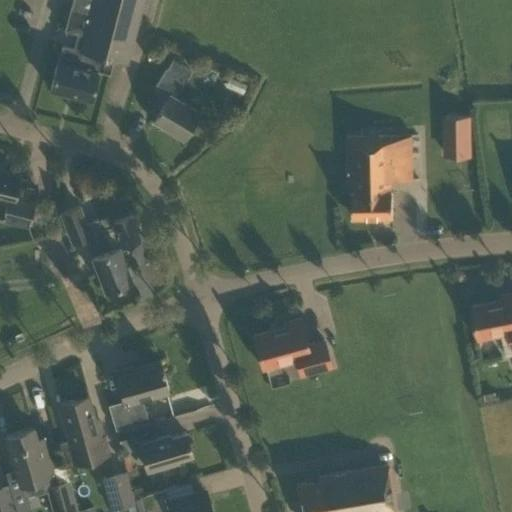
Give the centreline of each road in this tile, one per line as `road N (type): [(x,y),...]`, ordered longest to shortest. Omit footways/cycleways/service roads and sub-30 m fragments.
road 1 (unclassified): [(201,297),(372,259),(511,244)]
road 2 (residential): [(201,297),(157,189),(134,165),(0,124)]
road 3 (residential): [(262,511),(201,297)]
road 4 (residential): [(0,380),(201,297)]
